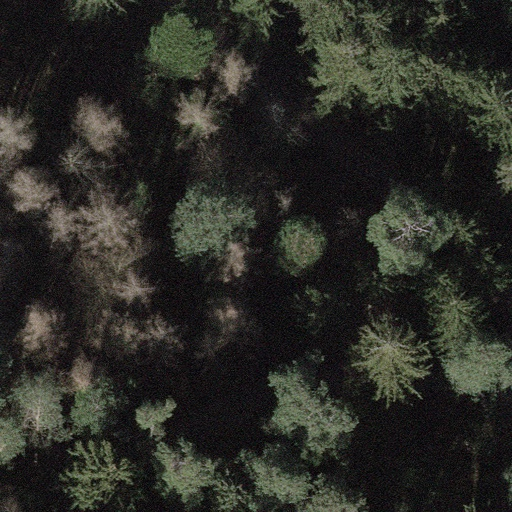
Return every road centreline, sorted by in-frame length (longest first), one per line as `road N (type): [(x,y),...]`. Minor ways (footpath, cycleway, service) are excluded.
road 1 (track): [(511,403),(197,424),(0,510)]
road 2 (track): [(511,285),(205,0)]
